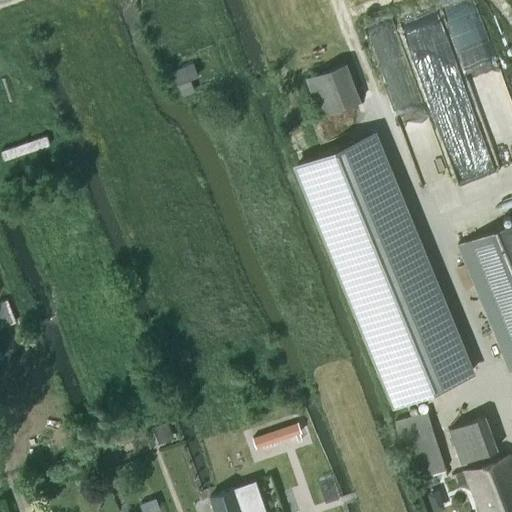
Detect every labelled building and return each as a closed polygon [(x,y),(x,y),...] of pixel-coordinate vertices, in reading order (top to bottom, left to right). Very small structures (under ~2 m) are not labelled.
[(408,49),(443,159),(480,148),(489,148),(496,169),(511,163),(511,107),(478,0),(468,0),(463,2),(462,102),(446,48),(446,46),(438,21),(413,21),(406,24),(406,44),(408,51),(408,49)] [(192,61),(171,70),(181,95),(194,90),(188,77),(197,73),(192,61)] [(321,117),(362,102),(346,61),(306,76),(321,117)] [(395,402),(470,371),(372,132),(297,163),(395,402)] [(511,221),(459,243),(511,369),(511,368),(511,221)] [(0,298),(0,326),(17,319),(7,296),(0,298)] [(446,467),(428,410),(396,419),(414,477),(446,467)] [(451,426),(454,436),(463,460),(498,447),(485,413),(451,426)] [(255,435),(252,436),(255,446),(258,445),(300,431),(297,421),(255,435)] [(173,438),(167,423),(152,429),(158,444),(173,438)] [(483,511),(511,511),(511,460),(509,452),(467,468),(483,511)] [(254,511),(243,511),(235,486),(210,494),(215,511),(262,511),(259,510),(254,511)]
